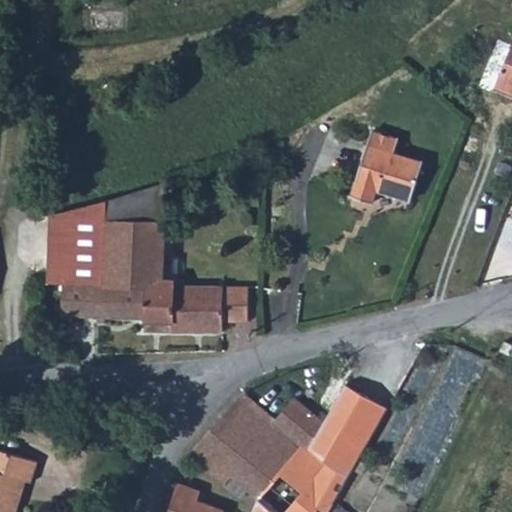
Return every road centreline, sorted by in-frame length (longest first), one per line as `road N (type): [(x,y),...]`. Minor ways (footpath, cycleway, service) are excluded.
road 1 (unclassified): [(194,388),(270,359),(511,300)]
road 2 (unclassified): [(0,373),(142,392),(194,388)]
road 3 (residential): [(194,388),(148,511)]
